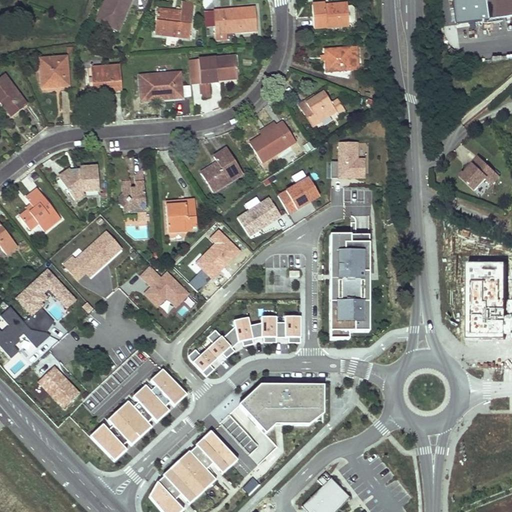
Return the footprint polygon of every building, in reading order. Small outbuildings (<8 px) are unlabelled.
[(106,0),(97,22),(118,30),(130,0),(106,0)] [(511,0),(475,0),(478,21),(511,15),(511,0)] [(165,11),(157,11),(155,34),(167,36),(167,33),(179,34),(178,38),(189,39),(192,5),(182,4),(181,13),(165,11)] [(325,5),(313,6),(314,22),(314,28),(349,26),(349,24),(347,7),(347,5),(332,5),(332,9),(325,9),(325,5)] [(234,13),(214,15),(216,34),(256,30),(255,10),(242,11),(234,11),(234,13)] [(357,49),(326,51),(326,62),(327,71),(359,69),(357,49)] [(68,86),(66,58),(40,60),(41,80),(44,80),(45,87),(61,86),(68,86)] [(236,58),(199,60),(201,84),(217,83),(217,82),(217,76),(237,76),(236,58)] [(91,65),(93,93),(114,92),(122,92),(120,67),(93,68),(92,65),(91,65)] [(179,74),(141,78),(143,101),(167,99),(181,98),(179,74)] [(26,105),(4,75),(0,78),(0,102),(2,101),(5,105),(3,106),(11,117),(20,110),(26,105)] [(310,102),(300,108),(312,127),(335,112),(334,110),(340,105),(337,100),(331,104),(324,93),(310,102)] [(335,112),(337,115),(344,111),(340,105),(334,110),(335,112)] [(262,136),(249,144),(261,163),(274,155),(288,147),(295,142),(282,123),(276,127),(262,136)] [(259,133),(262,136),(276,127),(274,124),(265,129),(259,133)] [(369,170),(369,142),(336,143),(336,161),(331,161),(332,184),(365,183),(364,170),(369,170)] [(288,147),(274,155),(276,158),(290,150),(288,147)] [(214,167),(202,175),(213,192),(229,180),(230,183),(242,174),(226,151),(220,155),(215,159),(219,166),(215,169),(214,167)] [(500,176),(479,155),(459,175),(480,196),(500,176)] [(69,170),(58,178),(76,200),(83,194),(83,192),(98,191),(97,168),(80,170),(80,171),(74,175),(69,170)] [(137,211),(146,211),(143,176),(134,177),(135,189),(131,189),(131,183),(122,184),(122,194),(119,197),(119,204),(123,207),(123,212),(129,212),(137,211)] [(309,177),(278,194),(288,212),(319,195),(309,177)] [(32,208),(20,217),(29,230),(37,224),(43,232),(60,220),(38,190),(32,194),(25,199),(32,208)] [(281,216),(269,197),(237,217),(249,236),(281,216)] [(174,203),(166,203),(168,233),(191,232),(191,228),(196,228),(194,204),(178,205),(178,206),(174,207),(174,203)] [(137,211),(129,212),(129,215),(137,215),(137,220),(146,219),(146,211),(137,211)] [(0,247),(6,256),(17,248),(0,226),(0,247)] [(240,251),(230,242),(224,236),(219,231),(212,238),(217,243),(197,263),(204,269),(189,283),(199,292),(240,251)] [(120,249),(105,232),(64,269),(79,286),(120,249)] [(368,236),(328,236),(328,268),(328,332),(368,332),(368,236)] [(505,262),(465,262),(465,338),(511,338),(511,299),(505,299),(505,262)] [(160,279),(148,267),(140,275),(151,286),(143,295),(167,318),(181,304),(189,312),(197,304),(165,273),(160,279)] [(79,302),(47,269),(16,300),(30,315),(50,296),(68,313),(79,302)] [(26,322),(12,306),(1,316),(11,328),(1,337),(0,336),(0,347),(10,360),(25,348),(18,340),(24,335),(35,348),(50,335),(46,329),(55,321),(44,307),(26,322)] [(299,339),(300,318),(283,318),(283,322),(275,323),(275,319),(258,319),(259,326),(249,329),(246,320),(231,323),(233,330),(222,339),(219,337),(191,363),(201,375),(227,350),(236,344),(250,341),(259,340),(275,338),(283,338),(299,339)] [(80,392),(53,364),(36,380),(62,409),(80,392)] [(183,391),(163,370),(150,382),(170,403),(183,391)] [(165,408),(145,386),(132,398),(152,419),(165,408)] [(323,415),(323,387),(256,386),(159,478),(146,499),(156,511),(180,511),(173,504),(179,499),(190,511),(210,511),(239,486),(248,497),(260,486),(250,476),(284,446),(284,429),(306,429),(323,415)] [(147,424),(128,402),(107,421),(127,442),(147,424)] [(122,447),(102,425),(90,437),(109,458),(122,447)] [(331,478),(327,482),(322,476),(318,481),(323,486),(302,507),(306,511),(335,511),(350,498),(340,488),(331,478)]
